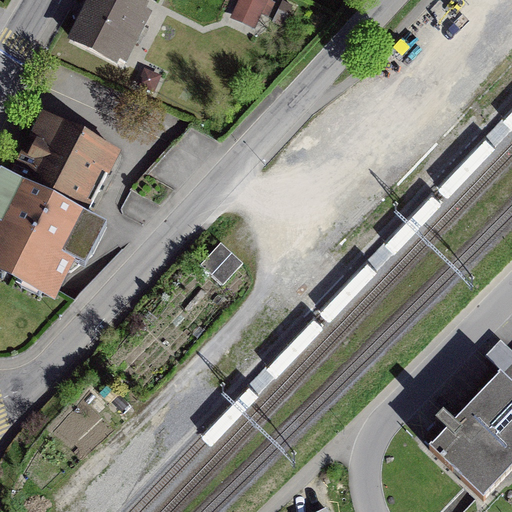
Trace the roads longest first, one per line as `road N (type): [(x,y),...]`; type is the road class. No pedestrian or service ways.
road 1 (residential): [(0,399),(31,382),(87,324),(385,0)]
road 2 (residential): [(511,288),(382,417),(368,454),(371,511)]
